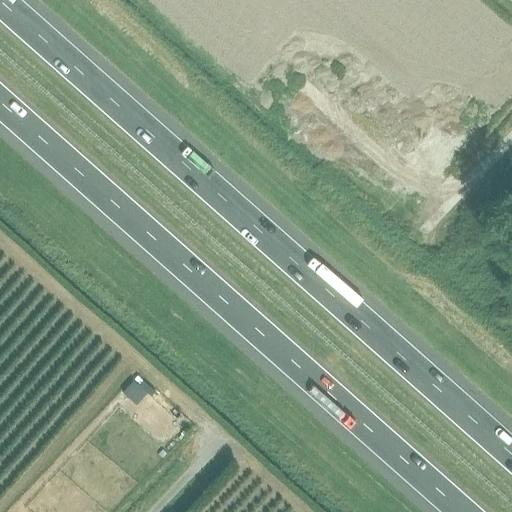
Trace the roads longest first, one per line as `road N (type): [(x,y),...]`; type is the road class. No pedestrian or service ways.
road 1 (motorway): [(511,456),(0,2)]
road 2 (motorway): [(0,102),(461,511)]
